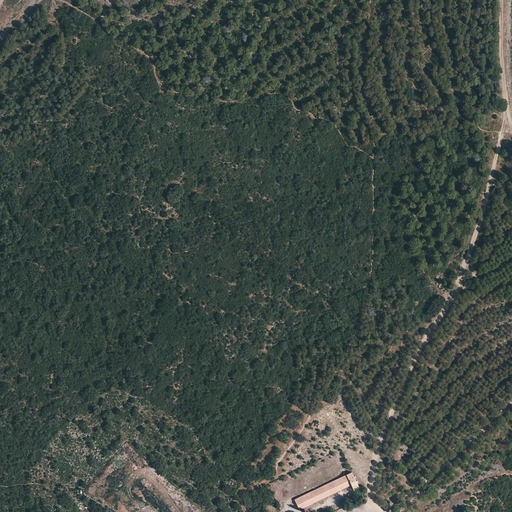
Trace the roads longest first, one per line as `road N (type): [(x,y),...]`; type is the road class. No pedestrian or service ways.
road 1 (track): [(507,109),(454,296),(409,369),(383,432),(368,511)]
road 2 (track): [(511,401),(398,511)]
road 3 (track): [(511,123),(498,52),(500,0)]
